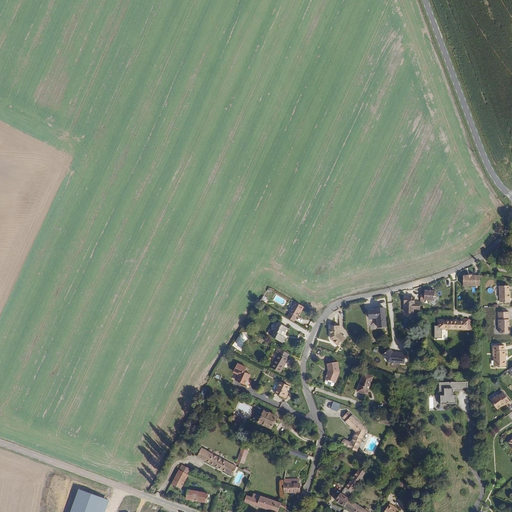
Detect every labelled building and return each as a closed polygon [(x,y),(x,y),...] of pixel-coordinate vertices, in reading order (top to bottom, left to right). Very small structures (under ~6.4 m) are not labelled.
[(509,260),(506,257),(504,254),(500,257),(505,263),(509,260)] [(480,287),(480,277),(473,277),(472,276),(467,277),(463,277),(464,287),(480,287)] [(434,296),(435,286),(425,285),(424,289),(420,288),(420,297),(424,297),(424,295),(434,296)] [(507,297),(507,289),(498,289),(499,306),(509,305),(508,297),(507,297)] [(419,311),(420,302),(414,302),(414,297),(404,297),(403,307),(404,307),(404,313),(413,313),(414,309),(415,309),(415,311),(419,311)] [(303,310),(305,306),(296,301),(291,312),(297,315),(298,316),(301,309),(303,310)] [(386,327),(385,307),(376,308),(376,309),(368,310),(368,318),(376,318),(377,328),(386,327)] [(297,315),(291,312),(288,317),(294,320),(297,315)] [(508,337),(507,316),(496,316),(497,332),(498,332),(499,337),(508,337)] [(282,334),(287,326),(278,321),(276,325),(273,324),(271,327),(270,328),(273,329),(270,335),(281,341),(284,335),(282,334)] [(471,331),(471,322),(439,321),(439,326),(439,330),(471,331)] [(270,335),(273,329),(270,328),(271,327),(268,326),(264,332),(269,336),(270,335)] [(344,338),(340,334),(339,327),(330,327),(330,338),(333,341),(334,342),(334,343),(337,346),(344,338)] [(289,353),(277,346),(274,351),(277,352),(287,357),(289,353)] [(394,363),(394,353),(393,353),(390,349),(382,355),(388,362),(394,363)] [(504,360),(504,354),(503,354),(503,350),(492,350),(493,369),(503,369),(503,360),(504,360)] [(280,371),(287,357),(277,352),(270,365),(280,371)] [(405,364),(406,354),(394,353),(394,363),(405,364)] [(339,371),(336,358),(325,361),(327,369),(324,377),(334,381),(339,371)] [(249,376),(252,373),(246,370),(249,365),(240,360),(236,368),(240,370),(237,376),(245,381),(248,376),(249,376)] [(367,396),(373,377),(364,374),(357,392),(367,396)] [(286,391),(289,385),(280,380),(274,391),(285,396),(287,392),(286,391)] [(468,392),(468,383),(441,384),(441,392),(446,392),(446,397),(441,398),(441,399),(441,405),(450,405),(450,408),(457,407),(457,397),(454,397),(454,392),(468,392)] [(508,404),(502,395),(498,399),(497,398),(489,404),(495,413),(508,404)] [(331,409),(339,410),(341,403),(333,401),(331,409)] [(354,429),(362,421),(359,419),(358,419),(347,408),(343,412),(345,415),(342,418),(354,429)] [(271,426),(276,415),(263,409),(258,420),(271,426)] [(240,424),(242,419),(232,414),(230,418),(240,424)] [(362,437),(368,427),(362,421),(354,429),(354,432),(362,437)] [(354,452),(362,437),(354,432),(348,441),(342,437),(338,443),(354,452)] [(236,467),(200,447),(195,457),(232,476),(236,467)] [(307,457),(289,448),(288,452),(305,461),(307,457)] [(363,476),(367,468),(360,464),(354,477),(362,482),(365,477),(363,476)] [(188,471),(180,467),(178,472),(186,475),(188,471)] [(179,489),(186,475),(178,472),(171,485),(179,489)] [(356,491),(362,482),(354,477),(348,487),(356,491)] [(298,494),(299,485),(282,485),(283,494),(298,494)] [(345,506),(350,499),(356,491),(348,487),(344,495),(342,493),(336,501),(345,506)] [(104,511),(109,500),(78,489),(70,511),(104,511)] [(206,503),(207,494),(186,491),(185,499),(206,503)] [(283,505),(251,494),(249,498),(245,496),(243,502),(270,511),(277,511),(279,508),(284,510),(283,505)] [(366,510),(350,499),(345,506),(352,511),(372,511),(373,511),(368,508),(366,510)]
